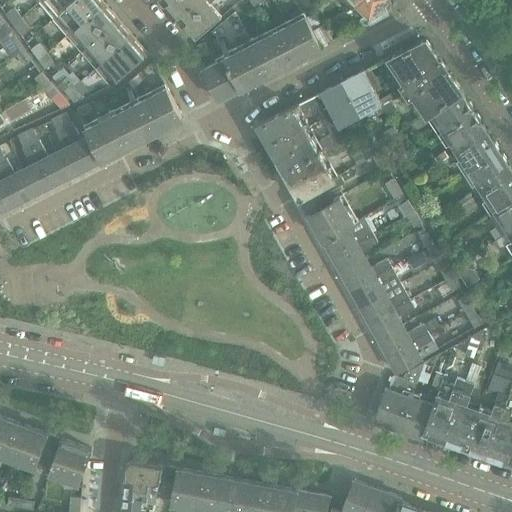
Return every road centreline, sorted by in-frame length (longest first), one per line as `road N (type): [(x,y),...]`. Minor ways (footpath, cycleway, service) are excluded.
road 1 (residential): [(341,449),(367,350),(277,197),(215,121)]
road 2 (residential): [(215,121),(450,0)]
road 3 (residential): [(0,237),(215,121)]
road 4 (tertiary): [(118,386),(341,449)]
road 5 (tertiary): [(341,449),(498,498)]
road 6 (residential): [(132,0),(168,39),(215,121)]
road 7 (residential): [(107,511),(118,386)]
road 8 (tertiary): [(0,356),(118,386)]
